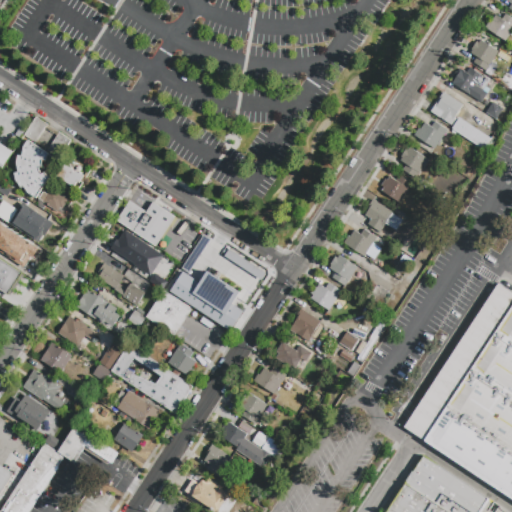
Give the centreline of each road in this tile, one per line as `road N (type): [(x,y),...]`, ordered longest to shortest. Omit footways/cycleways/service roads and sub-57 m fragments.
road 1 (residential): [(470,0),(133,511)]
road 2 (residential): [(0,78),(293,271)]
road 3 (residential): [(117,186),(0,362)]
